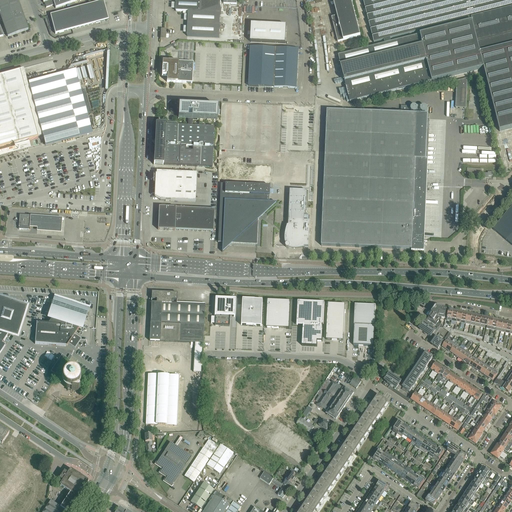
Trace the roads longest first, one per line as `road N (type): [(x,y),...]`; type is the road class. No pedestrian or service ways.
road 1 (primary): [(134,276),(511,296)]
road 2 (primary): [(511,280),(135,260)]
road 3 (unclassified): [(145,92),(300,97),(301,0)]
road 4 (residential): [(511,401),(409,331),(431,302),(511,316)]
road 5 (secondary): [(117,471),(127,439),(134,276)]
road 6 (secondary): [(121,275),(106,465)]
road 7 (unclassified): [(205,355),(337,361),(371,382)]
road 8 (residential): [(285,511),(367,388)]
road 9 (unclassified): [(106,465),(0,392)]
road 10 (residential): [(343,511),(371,470),(433,511)]
road 11 (primary): [(0,267),(121,275)]
road 12 (primary): [(121,259),(0,251)]
